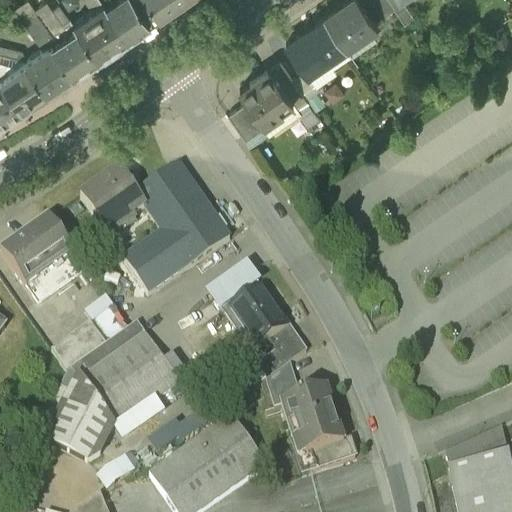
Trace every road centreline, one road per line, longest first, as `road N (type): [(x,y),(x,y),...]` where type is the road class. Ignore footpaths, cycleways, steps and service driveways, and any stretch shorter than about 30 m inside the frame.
road 1 (residential): [(409,511),(359,361),(166,65)]
road 2 (residential): [(203,0),(74,89),(84,122)]
